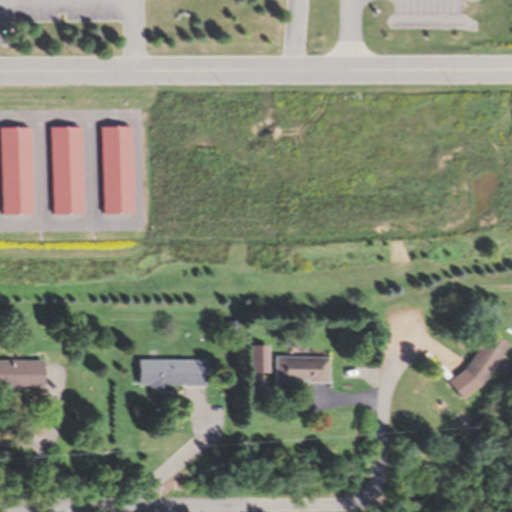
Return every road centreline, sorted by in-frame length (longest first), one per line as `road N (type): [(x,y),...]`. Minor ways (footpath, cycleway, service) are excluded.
road 1 (residential): [(511,67),(0,71)]
road 2 (residential): [(0,503),(363,501)]
road 3 (residential): [(363,501),(374,487),(383,398),(399,349)]
